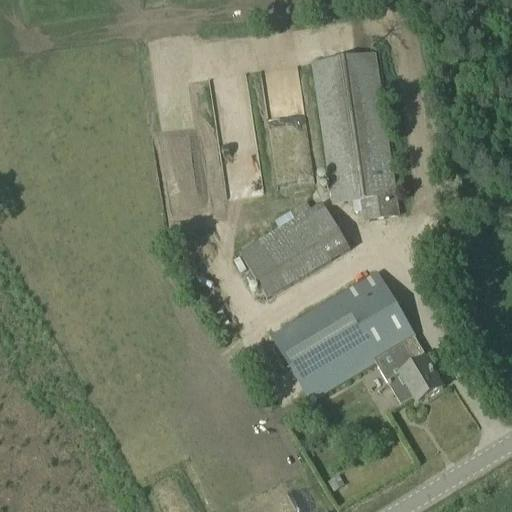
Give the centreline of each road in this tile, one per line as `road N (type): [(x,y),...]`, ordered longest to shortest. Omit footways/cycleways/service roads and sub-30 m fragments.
road 1 (track): [(394,0),(426,203),(511,215)]
road 2 (unclassified): [(402,511),(511,447)]
